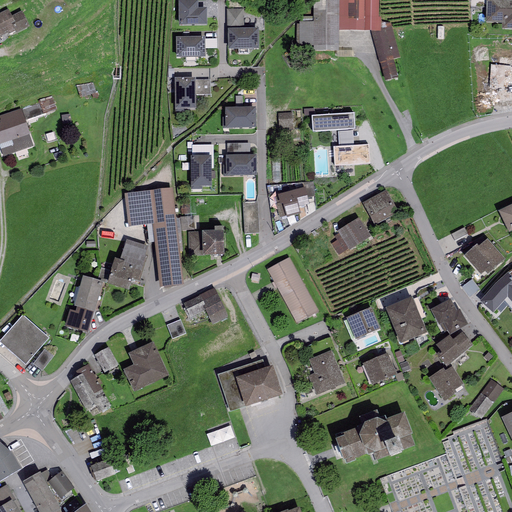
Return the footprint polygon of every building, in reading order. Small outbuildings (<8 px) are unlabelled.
[(197,0),(194,0),(178,0),(179,24),(206,24),(206,7),(198,7),(197,0)] [(338,0),(312,0),(313,16),(300,17),(300,24),(296,24),(297,45),(313,44),(313,51),(339,51),(338,30),(338,0)] [(338,0),(338,30),(371,30),(379,30),(379,22),(378,0),(338,0)] [(511,0),(486,0),(485,22),(501,22),(501,29),(511,29),(511,0)] [(8,9),(0,12),(0,36),(7,33),(8,34),(15,31),(16,33),(29,26),(22,11),(11,16),(8,9)] [(243,28),(243,9),(227,9),(227,28),(243,28)] [(390,23),(379,22),(379,30),(371,30),(385,80),(397,77),(392,59),(399,58),(390,23)] [(258,48),(258,28),(243,28),(227,28),(228,49),(258,48)] [(204,37),(176,37),(176,57),(204,57),(204,37)] [(511,65),(490,65),(489,89),(511,90),(511,65)] [(195,77),(174,77),(175,108),(195,108),(195,95),(195,80),(195,77)] [(210,80),(195,80),(195,95),(210,95),(210,80)] [(41,100),(44,113),(58,109),(54,96),(41,100)] [(255,107),(225,107),(225,117),(222,117),(222,129),(232,129),(232,127),(255,127),(255,107)] [(21,109),(0,115),(0,119),(0,120),(0,119),(0,149),(3,157),(34,147),(21,109)] [(292,113),(278,114),(279,131),(293,130),(292,113)] [(354,113),(312,115),(313,131),(355,129),(354,113)] [(353,131),(338,132),(339,146),(354,145),(353,131)] [(227,143),(227,155),(250,155),(250,143),(227,143)] [(192,145),(192,155),(211,155),(211,169),(213,169),(213,145),(192,145)] [(339,146),(333,147),(334,166),(370,163),(369,145),(354,145),(339,146)] [(192,155),(190,156),(191,189),(202,189),(202,186),(211,186),(211,169),(211,155),(192,155)] [(227,155),(225,155),(225,165),(223,165),(223,177),(233,177),(233,176),(257,175),(256,155),(250,155),(227,155)] [(314,182),(302,182),(303,188),(304,187),(307,198),(315,196),(314,182)] [(307,198),(304,187),(303,188),(278,195),(280,202),(275,203),(279,218),(285,216),(286,218),(300,214),(298,207),(309,204),(307,198)] [(152,224),(159,287),(164,287),(164,288),(184,286),(172,188),(124,193),(128,227),(152,224)] [(386,190),(362,203),(374,223),(376,222),(377,224),(395,214),(394,212),(397,210),(386,190)] [(259,201),(245,201),(246,233),(260,232),(259,201)] [(511,204),(498,211),(509,232),(511,230),(511,204)] [(194,217),(183,217),(183,230),(194,230),(194,217)] [(358,218),(338,231),(339,233),(349,248),(350,250),(371,237),(358,218)] [(223,226),(214,226),(214,230),(202,230),(202,232),(188,232),(188,257),(204,256),(204,255),(224,254),(223,226)] [(464,227),(451,234),(454,241),(467,234),(464,227)] [(338,255),(349,248),(339,233),(334,236),(337,240),(331,244),(338,255)] [(148,246),(126,239),(120,259),(115,258),(107,283),(128,290),(132,278),(140,281),(147,255),(145,255),(148,246)] [(477,244),(464,255),(480,275),(485,271),(487,274),(505,259),(487,239),(478,246),(477,244)] [(289,257),(267,269),(296,323),(319,311),(289,257)] [(511,277),(508,272),(495,283),(480,301),(493,313),(507,296),(511,302),(511,277)] [(74,306),(77,307),(94,311),(103,282),(82,276),(74,306)] [(472,279),(462,287),(469,297),(480,290),(472,279)] [(183,304),(190,318),(205,310),(212,324),(228,316),(214,288),(183,304)] [(412,296),(385,308),(400,343),(427,332),(412,296)] [(450,299),(430,309),(439,325),(444,323),(450,335),(468,325),(460,309),(456,311),(450,299)] [(94,311),(77,307),(75,311),(69,309),(64,326),(88,333),(94,311)] [(371,307),(346,318),(355,339),(380,329),(371,307)] [(22,315),(0,340),(0,342),(25,365),(49,338),(22,315)] [(180,320),(167,325),(172,339),(185,333),(180,320)] [(473,345),(462,332),(453,339),(449,335),(436,346),(440,351),(436,354),(446,367),(473,345)] [(153,341),(128,353),(133,365),(123,369),(133,392),(169,375),(153,341)] [(108,347),(94,355),(104,372),(118,364),(108,347)] [(53,356),(44,349),(33,363),(42,371),(53,356)] [(345,383),(331,350),(309,360),(314,373),(308,376),(316,396),(345,383)] [(388,353),(362,363),(371,385),(397,374),(388,353)] [(262,360),(218,374),(230,411),(282,394),(273,365),(265,368),(262,360)] [(88,365),(76,371),(78,376),(70,381),(86,412),(96,407),(99,412),(111,406),(88,365)] [(444,368),(429,377),(443,401),(456,393),(454,390),(463,384),(452,366),(445,370),(444,368)] [(504,389),(491,380),(469,410),(481,419),(504,389)] [(373,453),(376,460),(415,445),(410,434),(413,433),(404,412),(386,419),(385,415),(380,418),(376,410),(359,417),(355,428),(343,432),(344,435),(335,438),(343,460),(344,459),(346,464),(355,460),(355,458),(367,453),(367,455),(373,453)] [(511,412),(501,417),(511,440),(511,412)] [(211,441),(236,433),(232,420),(207,428),(211,441)] [(0,442),(0,481),(21,469),(11,453),(0,442)] [(109,458),(90,465),(96,481),(115,474),(109,458)] [(61,509),(40,472),(22,482),(38,511),(55,511),(59,510),(61,509)] [(62,472),(47,482),(59,499),(74,488),(62,472)] [(6,485),(0,488),(0,505),(0,506),(11,500),(13,501),(15,500),(6,485)] [(0,511),(19,511),(13,501),(11,500),(0,506),(0,511)]
